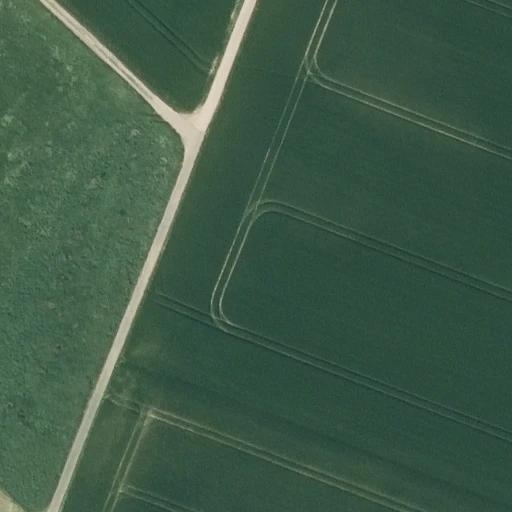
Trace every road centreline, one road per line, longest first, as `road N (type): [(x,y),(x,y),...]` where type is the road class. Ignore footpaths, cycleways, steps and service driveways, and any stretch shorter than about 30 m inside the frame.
road 1 (track): [(62,511),(252,0)]
road 2 (track): [(198,140),(47,0)]
